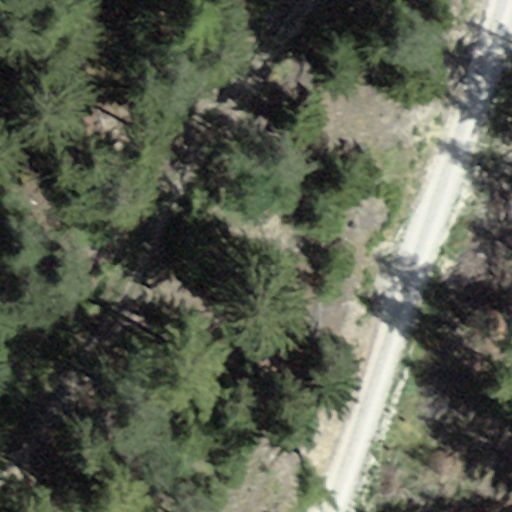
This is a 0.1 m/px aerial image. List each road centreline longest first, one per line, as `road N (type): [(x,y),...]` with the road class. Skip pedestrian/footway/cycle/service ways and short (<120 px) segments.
road 1 (track): [(288,0),(0,479)]
road 2 (track): [(339,511),(408,262),(500,0)]
